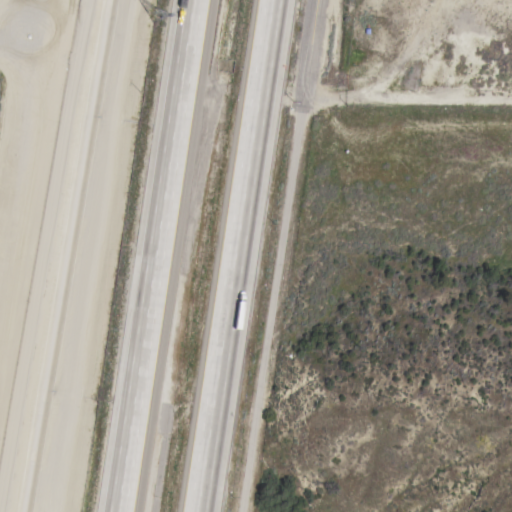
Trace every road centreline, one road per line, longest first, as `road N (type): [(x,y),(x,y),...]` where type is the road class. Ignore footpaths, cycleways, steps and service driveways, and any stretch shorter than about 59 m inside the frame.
road 1 (motorway): [(199,511),(275,0)]
road 2 (motorway): [(193,0),(117,511)]
road 3 (residential): [(241,511),(316,0)]
road 4 (track): [(302,100),(511,102)]
